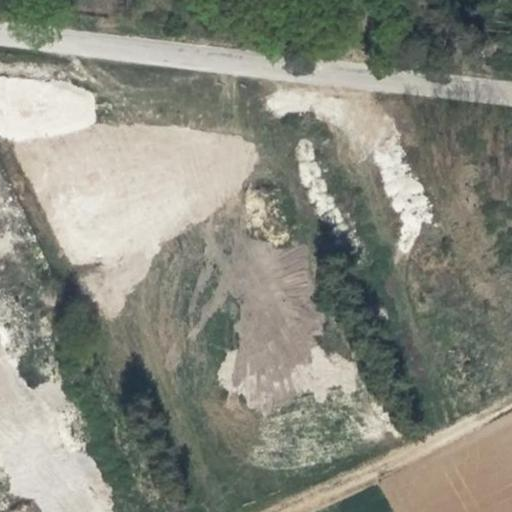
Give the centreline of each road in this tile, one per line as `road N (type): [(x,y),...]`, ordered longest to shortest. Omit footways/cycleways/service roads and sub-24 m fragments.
road 1 (tertiary): [(511,97),(0,37)]
road 2 (track): [(268,511),(511,398)]
